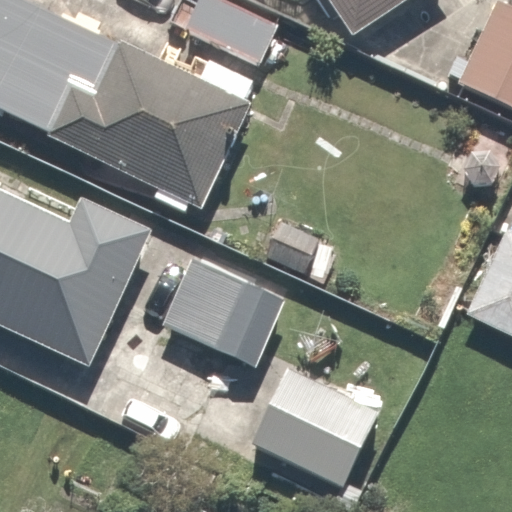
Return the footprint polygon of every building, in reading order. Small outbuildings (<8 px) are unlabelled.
[(255,114),(14,0),(0,0),(0,118),(205,217),(255,114)] [(283,29),(223,0),(200,0),(184,34),(262,72),(283,29)] [(424,0),(335,0),(360,40),(424,0)] [(511,8),(493,1),(451,97),(511,122),(511,8)] [(64,225),(0,197),(0,329),(98,371),(154,240),(81,209),(64,225)] [(511,232),(506,230),(460,321),(511,346),(511,232)] [(199,259),(164,333),(260,379),(295,305),(199,259)] [(383,425),(289,374),(247,450),(341,502),(383,425)]
